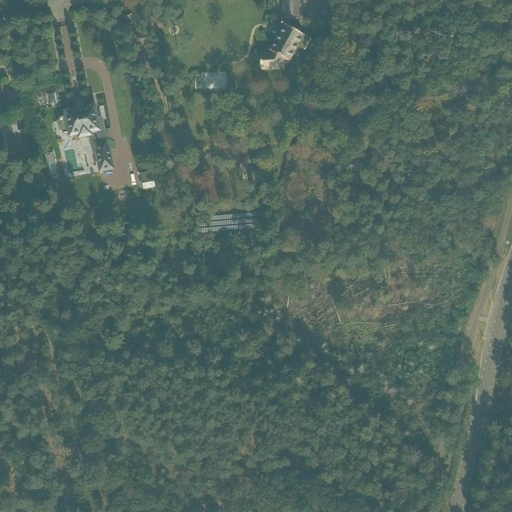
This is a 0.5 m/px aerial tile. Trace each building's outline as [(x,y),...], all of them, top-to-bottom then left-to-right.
[(282,24),(285,26),(277,42),(276,41),(271,49),(272,49),(271,52),(272,52),(270,55),(261,55),(261,54),(260,54),(261,69),(262,69),(261,68),(278,67),(283,59),(289,62),(303,35),(293,30),(296,25),(296,20),(297,20),(298,0),(283,0),(282,19),(283,19),(283,23),(282,24)] [(96,128),(100,149),(96,150),(100,170),(113,167),(107,138),(104,126),(103,126),(101,118),(96,119),(94,106),(85,108),(84,105),(74,107),(75,110),(66,111),(67,114),(59,116),(60,119),(57,120),(59,129),(61,129),(62,132),(70,130),(70,133),(79,132),(80,134),(90,133),(89,130),(96,128)] [(49,170),(50,178),(58,177),(57,169),(49,170)] [(260,169),(246,173),(250,186),(257,184),(257,187),(264,185),(260,169)] [(152,172),(140,174),(141,184),(142,184),(154,182),(152,172)]
